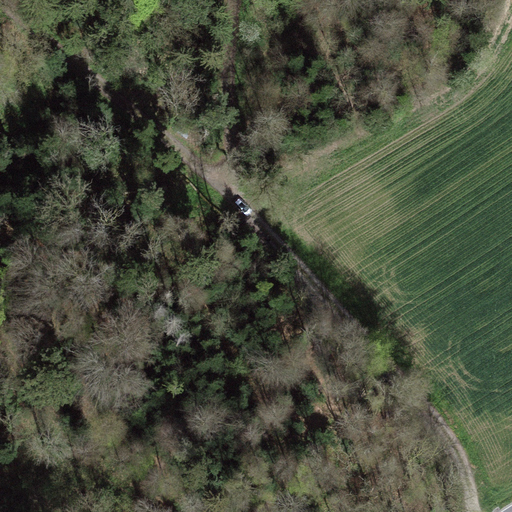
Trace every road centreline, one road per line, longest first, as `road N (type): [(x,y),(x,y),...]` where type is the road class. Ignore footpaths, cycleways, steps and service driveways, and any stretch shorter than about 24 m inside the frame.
road 1 (track): [(474,511),(448,436),(242,196)]
road 2 (track): [(242,196),(6,0)]
road 3 (track): [(242,196),(233,0)]
